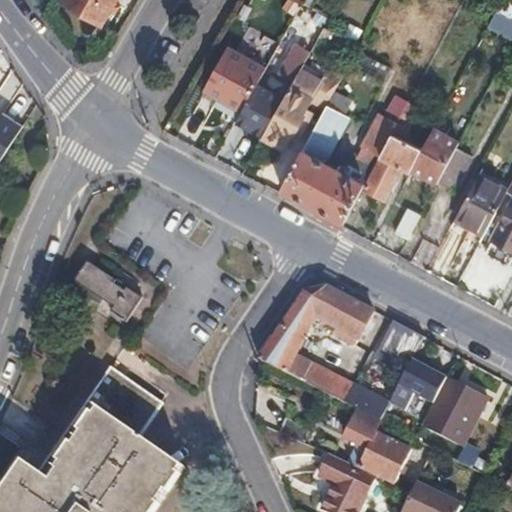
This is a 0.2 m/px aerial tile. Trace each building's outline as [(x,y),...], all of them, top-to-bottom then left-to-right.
[(67,0),(67,2),(102,22),(114,0),(67,0)] [(309,3),(305,0),(294,18),(319,33),(325,23),(329,15),(309,3)] [(511,14),(511,2),(507,0),(501,0),(496,9),(511,16),(511,14)] [(248,125),(264,134),(304,61),(310,50),(297,43),(278,78),(275,76),(248,125)] [(206,89),(243,109),(267,67),(230,46),(206,89)] [(304,61),(264,134),(284,146),(292,130),(296,132),(314,99),(326,106),(328,103),(339,81),(304,61)] [(326,106),(280,188),(344,222),(381,156),(399,121),(409,103),(410,101),(400,95),(386,119),(381,116),(360,156),(354,153),(344,171),(326,160),(350,116),(328,103),(326,106)] [(421,109),(409,103),(399,121),(410,128),(421,109)] [(0,130),(12,112),(7,109),(0,118),(0,130)] [(0,139),(9,146),(26,120),(12,112),(0,130),(0,139)] [(404,169),(410,172),(423,148),(407,139),(412,129),(410,128),(399,121),(381,156),(383,157),(366,189),(387,201),(404,169)] [(416,169),(438,182),(457,147),(459,143),(436,130),(416,169)] [(457,147),(438,182),(453,190),(471,156),(457,147)] [(477,174),(454,217),(484,232),(507,190),(477,174)] [(511,181),(507,190),(511,192),(511,202),(492,240),(511,250),(511,181)] [(397,230),(409,237),(422,213),(409,207),(397,230)] [(437,242),(449,223),(437,215),(425,235),(437,242)] [(88,263),(75,281),(129,317),(141,298),(88,263)] [(285,321),(260,359),(298,379),(360,409),(380,419),(382,420),(400,386),(407,373),(413,361),(424,338),(394,321),(380,350),(404,363),(384,400),(294,355),(316,315),(346,329),(342,337),(357,345),(375,311),(327,286),(305,291),(285,321)] [(407,373),(400,386),(434,404),(447,378),(413,361),(407,373)] [(155,511),(186,468),(141,436),(164,403),(113,369),(111,367),(84,405),(43,463),(37,471),(24,462),(0,495),(0,511),(155,511)] [(449,378),(425,426),(463,445),(487,397),(449,378)] [(362,469),(377,476),(396,485),(412,450),(374,431),(380,419),(360,409),(347,437),(360,443),(372,448),(362,469)] [(288,421),(282,434),(307,445),(312,433),(288,421)] [(0,511),(0,495),(24,462),(37,471),(43,463),(12,441),(0,458),(0,511)] [(351,464),(362,469),(372,448),(360,443),(351,464)] [(351,464),(331,455),(322,475),(335,482),(322,509),(327,511),(359,511),(377,476),(362,469),(351,464)] [(412,493),(403,511),(458,511),(461,507),(416,484),(412,493)]
